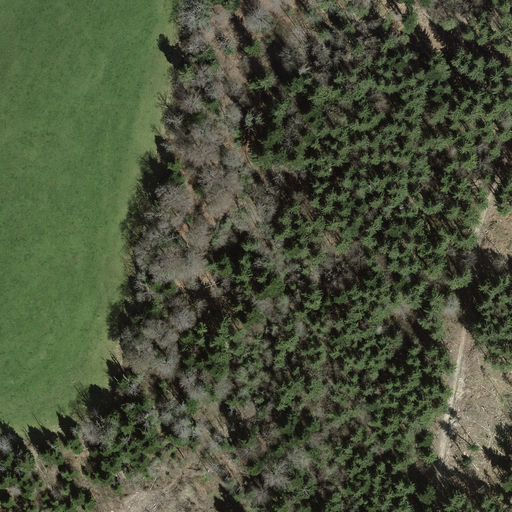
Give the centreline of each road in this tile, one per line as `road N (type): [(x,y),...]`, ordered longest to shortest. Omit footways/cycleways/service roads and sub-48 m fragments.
road 1 (track): [(145,511),(220,397),(260,127),(303,0)]
road 2 (track): [(431,511),(474,244),(511,122)]
